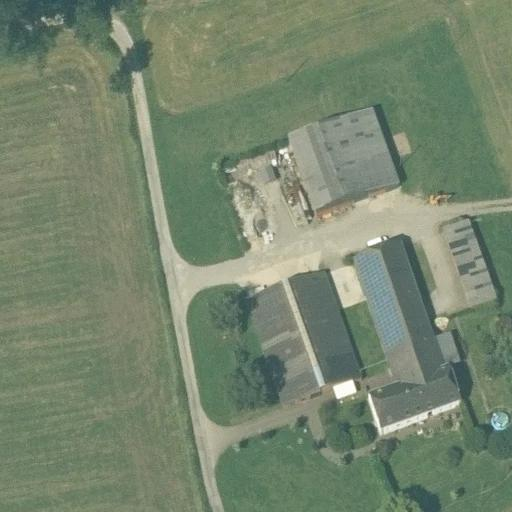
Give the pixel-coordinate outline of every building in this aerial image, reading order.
[(372,114),(289,143),(316,219),(399,189),(372,114)] [(497,303),(469,224),(444,233),(472,312),(497,303)] [(401,248),(354,265),(397,392),(444,375),(401,248)] [(324,276),(245,303),(283,410),(362,383),(324,276)] [(397,392),(370,402),(381,437),(461,408),(449,373),(444,375),(397,392)]
